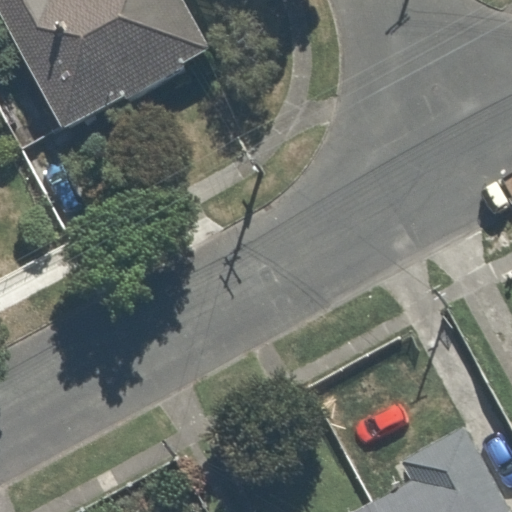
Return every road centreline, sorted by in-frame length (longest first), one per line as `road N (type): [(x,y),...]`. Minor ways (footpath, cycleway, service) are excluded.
road 1 (unclassified): [(463,163),(0,418)]
road 2 (residential): [(463,163),(382,0)]
